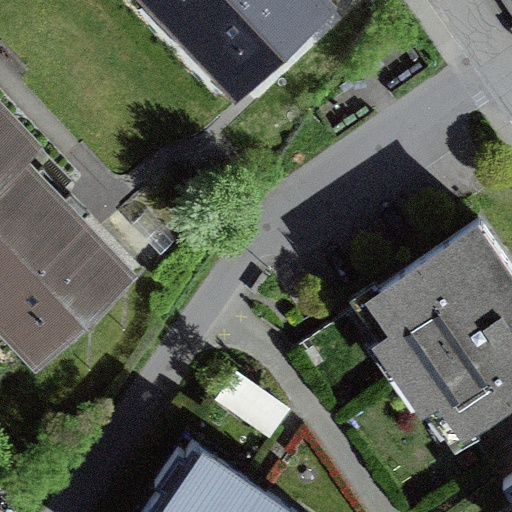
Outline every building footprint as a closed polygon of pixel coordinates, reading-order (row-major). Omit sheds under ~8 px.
[(157,0),(242,89),(333,4),(329,0),(157,0)] [(0,306),(39,347),(125,265),(76,215),(19,154),(37,137),(0,98),(0,306)] [(511,387),(511,265),(473,215),(363,298),(461,426),(511,387)] [(234,371),(216,398),(268,434),(287,408),(234,371)] [(306,511),(190,436),(139,511),(306,511)]
